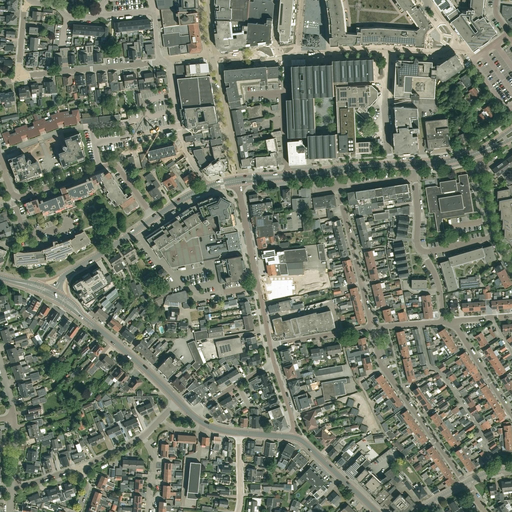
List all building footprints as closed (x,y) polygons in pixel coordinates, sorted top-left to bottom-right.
[(161,10),(174,9),(174,0),(155,0),(158,10),(161,10)] [(186,9),(198,8),(197,0),(174,0),(174,9),(186,9)] [(216,20),(232,20),(248,21),(249,2),(249,0),(214,0),(215,1),(214,5),(216,18),(216,20)] [(248,21),(246,44),(272,41),(271,34),(274,3),(271,0),(265,0),(253,0),(254,0),(254,2),(249,2),(248,21)] [(279,37),(280,37),(281,37),(281,38),(279,39),(280,45),(294,43),(297,0),(278,0),(278,1),(279,1),(277,29),(276,29),(276,34),(277,34),(276,37),(279,37)] [(330,37),(330,46),(356,45),(373,44),(382,44),(424,47),(425,43),(425,39),(426,34),(428,30),(431,28),(434,26),(431,23),(414,0),(324,0),(329,23),(330,36),(330,37)] [(456,1),(454,0),(433,0),(445,16),(459,6),(456,1)] [(484,11),(485,11),(485,0),(468,0),(468,8),(459,7),(445,16),(460,37),(463,41),(465,40),(474,51),(498,34),(485,15),(484,16),(483,14),(483,11),(484,11)] [(188,24),(197,23),(197,21),(198,20),(197,12),(185,14),(185,12),(187,12),(187,11),(186,11),(186,9),(174,9),(161,10),(163,27),(188,24)] [(33,11),(32,19),(41,20),(42,16),(43,16),(43,13),(43,12),(33,11)] [(511,12),(503,12),(503,14),(511,27),(511,12)] [(322,13),(311,13),(311,21),(321,21),(322,13)] [(0,20),(7,20),(6,23),(15,24),(16,17),(13,16),(13,15),(10,14),(10,16),(7,16),(7,17),(0,16),(0,20)] [(246,44),(248,21),(232,20),(216,20),(217,27),(214,27),(216,45),(223,50),(235,49),(235,47),(242,46),(242,45),(246,44)] [(48,30),(48,24),(42,23),(42,27),(29,26),(29,34),(37,34),(37,29),(48,30)] [(194,34),(199,33),(197,23),(188,24),(163,27),(164,34),(179,32),(179,34),(181,34),(181,33),(183,34),(189,33),(194,33),(194,34)] [(15,31),(1,30),(1,33),(6,34),(5,37),(14,38),(15,31)] [(194,34),(194,33),(189,33),(190,35),(182,36),(181,34),(179,34),(179,32),(164,34),(162,34),(163,47),(168,47),(187,44),(191,43),(191,44),(200,42),(199,33),(194,34)] [(155,48),(154,39),(151,39),(152,44),(145,44),(145,51),(146,51),(147,54),(154,54),(153,48),(155,48)] [(8,44),(8,41),(0,41),(0,44),(0,47),(4,48),(4,51),(13,52),(13,45),(8,44)] [(136,58),(135,52),(139,52),(139,50),(138,42),(134,42),(134,46),(128,47),(129,59),(136,58)] [(187,44),(168,47),(169,56),(199,52),(201,49),(200,42),(191,44),(191,43),(187,44)] [(100,61),(99,49),(93,49),(93,45),(89,46),(90,56),(93,55),(94,61),(100,61)] [(90,56),(89,46),(85,46),(85,50),(79,51),(81,62),(87,62),(86,56),(90,56)] [(64,58),(63,48),(60,49),(60,52),(54,53),(55,65),(62,64),(61,59),(64,58)] [(75,63),(74,52),(68,53),(67,48),(63,48),(64,58),(68,58),(68,64),(75,63)] [(37,62),(38,51),(33,52),(32,58),(28,57),(28,61),(27,61),(26,66),(31,67),(31,66),(33,66),(34,62),(37,62)] [(46,62),(50,62),(51,53),(45,52),(45,58),(40,57),(40,61),(39,61),(38,66),(43,67),(43,66),(45,66),(46,62)] [(437,64),(437,77),(439,77),(443,82),(457,72),(458,73),(460,72),(459,70),(464,67),(455,54),(440,64),(437,64)] [(0,62),(3,63),(3,65),(4,65),(4,67),(7,67),(7,66),(11,66),(12,60),(4,59),(4,58),(0,57),(0,62)] [(292,66),(292,83),(293,91),(293,98),(293,100),(286,100),(288,126),(288,128),(288,137),(308,137),(308,146),(306,146),(305,146),(305,145),(305,144),(304,144),(304,143),(303,143),(303,142),(303,141),(303,140),(288,141),(290,165),(291,164),(292,164),(298,164),(299,164),(307,163),(306,158),(317,157),(340,156),(340,157),(346,157),(346,155),(351,155),(351,157),(356,156),(357,156),(357,153),(360,153),(373,153),(373,144),(373,141),(356,142),(355,110),(354,106),(360,106),(360,107),(365,111),(367,111),(367,109),(370,106),(371,105),(371,104),(375,100),(377,97),(378,96),(379,96),(381,94),(381,92),(377,92),(377,91),(373,87),(372,85),(360,86),(350,86),(347,86),(347,81),(374,80),(374,66),(373,59),(333,61),(333,64),(325,64),(292,66)] [(432,64),(433,64),(433,62),(396,60),(394,96),(434,98),(435,77),(436,77),(431,77),(432,64)] [(186,78),(207,76),(207,74),(207,71),(207,66),(206,63),(203,63),(175,66),(176,74),(177,79),(186,78)] [(231,107),(246,104),(244,95),(246,94),(245,87),(243,87),(242,86),(281,82),(279,66),(266,67),(226,70),(227,82),(227,83),(226,83),(231,107)] [(156,83),(159,83),(159,78),(165,77),(164,71),(156,72),(156,78),(156,83)] [(108,73),(109,85),(110,84),(110,86),(117,86),(117,83),(116,72),(108,73)] [(98,84),(106,83),(105,73),(97,74),(98,84)] [(153,83),(153,81),(152,73),(143,74),(144,79),(142,80),(141,80),(141,82),(138,82),(140,91),(143,90),(145,90),(147,90),(147,89),(151,89),(155,88),(154,83),(153,83)] [(91,87),(96,87),(94,74),(86,75),(88,93),(91,93),(91,87)] [(458,87),(469,79),(466,74),(460,78),(462,82),(461,83),(460,81),(457,83),(458,85),(457,86),(458,87)] [(83,75),(75,76),(77,89),(79,88),(79,92),(80,92),(81,96),(87,95),(86,87),(84,87),(84,85),(83,75)] [(74,84),(72,84),(71,76),(63,77),(64,86),(67,85),(68,93),(75,92),(74,84)] [(207,76),(186,78),(177,79),(179,97),(178,97),(179,101),(180,101),(181,108),(187,108),(214,105),(213,99),(211,92),(212,92),(210,82),(208,76),(209,76),(208,76),(207,76)] [(469,79),(458,87),(459,88),(460,87),(461,89),(464,87),(463,84),(464,84),(466,88),(473,84),(469,79)] [(53,87),(53,82),(45,83),(46,93),(50,93),(50,95),(52,95),(52,101),(54,101),(54,106),(58,106),(57,94),(56,87),(53,87)] [(38,89),(37,84),(31,84),(32,94),(32,96),(33,97),(35,97),(36,96),(39,96),(39,97),(42,97),(42,88),(38,89)] [(463,103),(467,100),(467,99),(478,91),(477,89),(476,87),(475,87),(475,86),(468,91),(469,93),(464,96),(465,97),(461,100),(463,102),(463,103)] [(30,103),(28,87),(25,87),(25,88),(18,89),(19,99),(25,99),(25,104),(30,103)] [(478,91),(467,99),(467,100),(463,103),(461,104),(462,107),(464,106),(466,109),(470,106),(468,102),(468,101),(470,99),(470,100),(473,98),(474,100),(481,95),(481,94),(480,93),(479,93),(478,91)] [(5,108),(8,108),(6,93),(0,94),(1,102),(6,101),(6,103),(4,104),(5,108)] [(235,123),(249,120),(249,118),(262,116),(260,105),(247,107),(246,104),(231,107),(232,110),(235,123)] [(211,112),(216,111),(214,106),(214,105),(187,108),(181,108),(178,108),(180,117),(211,112)] [(481,118),(492,110),(489,105),(483,109),(484,111),(479,115),(481,118)] [(395,144),(395,150),(396,151),(396,152),(397,152),(397,153),(398,153),(399,153),(403,153),(404,153),(410,153),(411,153),(411,152),(415,152),(419,152),(419,150),(418,133),(419,133),(418,108),(395,107),(395,112),(396,117),(396,123),(396,128),(397,133),(395,133),(394,133),(394,136),(394,138),(394,143),(394,144),(395,144)] [(69,115),(70,124),(77,123),(77,121),(80,121),(80,119),(79,110),(72,111),(73,114),(69,115)] [(492,110),(481,118),(483,120),(488,116),(489,118),(495,114),(492,110)] [(70,124),(69,115),(69,111),(58,113),(61,124),(64,124),(64,125),(70,124)] [(186,128),(216,122),(218,121),(216,113),(215,112),(216,112),(216,111),(211,112),(180,117),(181,123),(185,123),(186,128)] [(48,119),(52,129),(58,127),(57,125),(61,124),(58,113),(47,117),(48,119)] [(42,131),(45,130),(46,131),(52,129),(48,119),(45,120),(44,118),(38,120),(42,131)] [(249,120),(235,123),(237,135),(258,131),(257,123),(262,122),(262,118),(249,120)] [(429,150),(430,150),(431,148),(451,146),(448,118),(425,121),(427,139),(424,139),(425,147),(429,150)] [(42,131),(38,120),(32,123),(34,126),(31,127),(34,136),(40,134),(39,132),(42,131)] [(216,122),(186,128),(186,129),(189,131),(191,132),(192,135),(219,130),(220,128),(220,127),(219,127),(218,126),(219,125),(219,124),(217,123),(216,122)] [(34,136),(31,127),(27,128),(26,125),(20,127),(24,137),(27,136),(28,138),(34,136)] [(24,137),(20,127),(14,129),(15,132),(13,134),(16,142),(22,140),(21,139),(24,137)] [(462,142),(467,140),(466,139),(471,135),(469,131),(469,130),(468,127),(463,131),(464,133),(459,135),(462,142)] [(204,140),(220,137),(219,130),(192,135),(184,137),(185,142),(194,141),(204,139),(204,140)] [(277,151),(279,151),(277,142),(276,137),(282,136),(281,130),(271,132),(272,138),(254,142),(253,136),(255,136),(259,135),(258,133),(255,134),(255,133),(238,137),(239,145),(240,144),(242,158),(252,156),(277,151)] [(13,134),(9,135),(8,131),(2,134),(4,140),(7,139),(10,145),(16,142),(13,134)] [(52,172),(63,168),(63,169),(85,161),(85,156),(85,152),(84,146),(83,142),(79,132),(64,137),(63,133),(20,149),(6,155),(8,160),(7,161),(14,180),(16,179),(17,181),(17,182),(22,182),(25,182),(28,181),(33,180),(36,179),(44,176),(44,175),(52,172)] [(204,148),(221,144),(222,144),(220,137),(204,140),(204,139),(194,141),(195,147),(193,148),(204,146),(204,148)] [(176,154),(173,144),(146,151),(149,161),(176,154)] [(195,157),(223,151),(221,144),(204,148),(204,146),(193,148),(194,154),(195,157)] [(223,151),(195,157),(196,157),(195,158),(199,164),(198,164),(206,176),(219,173),(219,172),(227,170),(226,169),(228,169),(227,164),(228,163),(227,158),(226,159),(226,156),(224,157),(223,151)] [(277,151),(252,156),(253,159),(256,158),(256,167),(278,165),(277,151)] [(248,167),(256,167),(256,158),(253,159),(252,156),(242,158),(241,158),(242,162),(240,162),(241,168),(243,169),(248,168),(248,167)] [(507,170),(511,166),(507,159),(499,165),(505,172),(507,171),(507,170)] [(186,184),(192,179),(193,180),(196,178),(195,177),(196,177),(192,172),(193,171),(189,165),(187,167),(189,170),(189,171),(190,173),(182,179),(186,184)] [(509,178),(505,172),(499,165),(492,170),(497,177),(502,173),(503,174),(502,175),(506,180),(509,178)] [(169,168),(176,178),(179,176),(172,166),(169,168)] [(176,178),(169,168),(168,169),(171,172),(165,176),(167,180),(162,183),(168,191),(176,185),(173,180),(176,178)] [(91,176),(96,190),(98,189),(102,188),(115,207),(119,204),(126,214),(138,205),(131,195),(125,199),(111,180),(113,179),(108,172),(104,174),(103,172),(91,176)] [(155,200),(162,196),(157,188),(160,186),(151,173),(144,177),(148,182),(145,184),(147,186),(149,185),(150,185),(151,184),(154,188),(149,192),(155,200)] [(473,212),(467,174),(458,175),(459,182),(456,182),(456,179),(439,182),(440,185),(438,185),(425,187),(430,213),(434,212),(435,217),(437,232),(444,230),(442,217),(473,212)] [(77,206),(75,199),(95,191),(94,191),(96,190),(91,176),(89,177),(91,181),(73,187),(72,184),(69,185),(70,186),(66,187),(66,188),(65,188),(64,186),(59,188),(62,196),(39,205),(37,199),(25,203),(30,215),(41,211),(42,214),(43,215),(66,206),(68,210),(70,209),(77,206)] [(401,184),(404,202),(413,201),(410,183),(408,184),(408,183),(401,184)] [(404,202),(401,184),(395,185),(397,199),(398,203),(404,202)] [(397,199),(395,185),(388,186),(391,200),(397,199)] [(388,201),(391,200),(388,186),(382,187),(384,201),(388,201)] [(385,205),(384,201),(382,187),(376,188),(378,206),(385,205)] [(302,198),(291,199),(291,202),(293,202),(293,211),(314,209),(314,205),(313,198),(312,198),(312,195),(310,196),(310,188),(301,188),(302,198)] [(378,206),(376,188),(369,189),(372,209),(378,208),(378,206)] [(372,211),(372,209),(369,189),(356,191),(358,204),(359,209),(360,215),(367,214),(372,214),(372,211)] [(511,198),(510,198),(509,189),(498,191),(497,200),(499,201),(499,210),(501,210),(501,212),(501,219),(503,219),(503,229),(505,229),(504,237),(504,238),(506,238),(507,239),(511,245),(511,198)] [(350,205),(358,204),(356,191),(348,192),(350,205)] [(325,196),(327,208),(328,213),(327,213),(328,219),(334,217),(333,212),(330,213),(330,207),(337,206),(335,194),(325,196)] [(160,227),(156,230),(149,234),(145,237),(147,239),(151,245),(154,250),(158,248),(164,256),(171,268),(202,262),(203,261),(198,237),(214,234),(215,240),(221,239),(220,233),(235,230),(235,225),(236,224),(233,209),(232,209),(231,206),(231,207),(228,205),(229,204),(230,202),(219,196),(218,198),(217,199),(215,198),(212,199),(211,197),(197,203),(198,205),(191,207),(190,207),(183,212),(179,214),(179,215),(175,217),(164,224),(164,225),(160,227)] [(327,208),(325,196),(313,197),(313,198),(315,210),(311,210),(311,214),(312,214),(312,216),(316,216),(316,213),(317,213),(316,209),(327,208)] [(274,214),(272,201),(250,205),(252,216),(274,214)] [(0,223),(6,221),(9,221),(5,212),(0,213),(0,223)] [(376,220),(389,218),(389,212),(386,212),(373,214),(375,220),(376,220)] [(274,214),(252,216),(254,227),(256,226),(256,229),(256,237),(274,235),(274,231),(279,230),(277,213),(274,214)] [(399,223),(409,224),(410,218),(400,216),(399,223)] [(311,230),(321,228),(319,220),(314,220),(310,221),(311,230)] [(326,229),(326,230),(330,228),(335,227),(342,226),(340,220),(333,221),(334,225),(326,226),(326,224),(322,225),(323,230),(326,229)] [(8,227),(6,221),(0,223),(0,230),(1,230),(4,229),(5,232),(3,233),(0,234),(0,236),(0,238),(13,233),(11,226),(8,227)] [(366,225),(374,223),(373,221),(369,222),(365,223),(358,224),(359,230),(366,228),(366,225)] [(398,230),(408,231),(409,224),(399,223),(398,230)] [(408,231),(398,230),(396,236),(407,238),(408,231)] [(67,256),(66,253),(74,251),(74,252),(79,249),(85,246),(85,245),(90,241),(83,231),(81,233),(74,235),(75,237),(71,240),(70,239),(61,243),(60,241),(52,241),(52,242),(49,243),(50,247),(41,250),(41,251),(36,251),(35,250),(29,252),(23,253),(16,252),(16,253),(13,254),(14,258),(13,264),(15,264),(15,265),(20,265),(27,266),(27,264),(33,264),(34,265),(40,263),(46,262),(46,261),(54,258),(55,261),(67,256)] [(241,249),(238,231),(222,234),(223,239),(223,240),(226,240),(226,242),(223,242),(223,244),(209,246),(210,255),(225,252),(241,249)] [(345,238),(343,232),(336,233),(337,236),(328,239),(329,241),(333,240),(337,239),(345,238)] [(263,241),(263,242),(266,241),(269,240),(269,239),(271,239),(271,240),(279,238),(279,239),(282,238),(281,233),(277,234),(278,236),(265,238),(265,236),(257,238),(258,242),(263,241)] [(367,241),(369,240),(369,237),(373,236),(377,235),(376,233),(361,236),(362,242),(367,241)] [(279,240),(279,239),(279,238),(271,240),(271,239),(269,239),(269,240),(266,241),(263,242),(263,241),(258,242),(259,249),(267,247),(266,244),(275,242),(275,241),(279,240)] [(372,240),(369,240),(367,241),(362,242),(363,248),(374,246),(373,242),(374,242),(378,241),(377,238),(372,240)] [(395,251),(405,249),(404,242),(393,244),(395,251)] [(493,250),(494,248),(493,247),(492,245),(481,248),(480,247),(479,247),(477,246),(476,248),(471,250),(469,249),(468,250),(465,251),(463,251),(462,252),(457,254),(455,253),(454,254),(453,255),(452,255),(450,254),(449,256),(451,260),(451,263),(452,263),(453,265),(485,256),(487,262),(496,259),(496,257),(496,256),(495,255),(493,250)] [(127,249),(135,262),(137,261),(135,257),(134,254),(136,253),(132,246),(127,249)] [(262,253),(260,255),(261,260),(267,263),(267,264),(275,263),(276,263),(304,262),(308,261),(305,248),(280,251),(277,251),(277,253),(276,253),(275,249),(261,251),(262,253)] [(132,264),(135,262),(127,249),(122,253),(126,259),(129,258),(132,264)] [(336,252),(332,253),(331,253),(328,254),(329,259),(332,258),(332,256),(336,255),(341,254),(342,257),(349,255),(348,249),(340,251),(336,252)] [(396,258),(406,256),(405,249),(395,251),(396,258)] [(116,260),(122,270),(125,268),(121,262),(123,261),(119,254),(115,257),(117,259),(116,260)] [(226,283),(244,279),(243,271),(245,271),(242,256),(221,260),(222,264),(216,265),(220,284),(226,283)] [(406,256),(396,258),(397,264),(407,262),(406,256)] [(116,274),(122,270),(116,260),(117,259),(115,257),(109,261),(113,267),(112,268),(116,274)] [(335,269),(352,265),(351,259),(343,261),(344,264),(336,266),(335,262),(333,262),(334,264),(331,265),(332,270),(335,269)] [(448,291),(457,288),(449,260),(440,263),(440,265),(439,266),(441,267),(442,272),(442,274),(443,275),(444,278),(443,280),(445,281),(446,286),(445,288),(447,289),(448,291)] [(369,269),(377,267),(375,261),(367,263),(369,269)] [(275,263),(267,264),(269,276),(277,274),(277,275),(304,275),(304,262),(276,263),(275,263)] [(398,271),(408,269),(407,262),(397,264),(398,271)] [(497,273),(504,269),(502,264),(494,267),(497,273)] [(75,283),(74,283),(75,283),(78,288),(76,289),(77,291),(76,292),(79,297),(80,296),(82,299),(80,302),(84,305),(85,303),(89,307),(90,307),(96,299),(96,298),(93,294),(109,283),(106,277),(105,277),(105,276),(102,272),(99,267),(98,268),(97,268),(93,270),(93,271),(92,272),(92,273),(90,274),(89,273),(82,277),(83,279),(81,280),(81,279),(78,281),(78,280),(75,282),(75,283)] [(408,269),(398,271),(399,278),(409,276),(408,269)] [(504,269),(497,273),(500,278),(507,274),(504,269)] [(510,279),(507,274),(500,278),(497,279),(500,284),(502,283),(510,279)] [(113,278),(117,284),(122,281),(119,275),(113,278)] [(147,288),(152,286),(150,282),(151,281),(148,275),(143,277),(144,280),(147,288)] [(267,283),(270,298),(279,296),(293,293),(293,288),(296,288),(295,284),(293,284),(293,281),(294,281),(293,276),(288,277),(288,278),(273,279),(273,283),(267,283)] [(422,278),(417,278),(415,277),(414,278),(412,278),(412,288),(427,288),(427,278),(425,278),(423,277),(422,278)] [(511,283),(510,279),(502,283),(505,288),(511,284),(511,283)] [(461,289),(480,287),(479,281),(476,281),(468,282),(460,283),(461,289)] [(140,295),(136,286),(134,282),(129,284),(131,288),(135,297),(140,295)] [(163,297),(168,293),(163,286),(158,289),(163,297)] [(99,308),(94,313),(99,317),(108,307),(110,305),(111,304),(112,304),(110,302),(119,295),(116,288),(105,297),(107,299),(101,304),(104,307),(101,310),(99,308)] [(170,305),(178,306),(179,302),(181,303),(189,301),(187,290),(167,296),(165,301),(170,302),(170,305)] [(353,300),(360,298),(359,293),(352,295),(350,295),(346,296),(347,298),(350,297),(351,301),(353,300)] [(25,305),(26,300),(21,299),(21,295),(14,295),(14,303),(21,303),(23,303),(22,304),(25,305)] [(144,306),(148,305),(145,295),(140,297),(144,306)] [(157,308),(159,307),(158,307),(161,306),(160,304),(163,302),(161,299),(162,299),(161,296),(154,299),(155,301),(154,302),(157,308)] [(348,308),(361,304),(360,298),(353,300),(351,301),(352,305),(351,305),(350,305),(349,305),(348,304),(340,306),(341,309),(341,310),(346,308),(348,308)] [(389,301),(389,298),(376,301),(378,307),(387,305),(387,301),(389,301)] [(36,311),(40,303),(33,299),(27,311),(33,315),(35,311),(36,311)] [(292,309),(290,300),(279,303),(279,302),(268,305),(271,315),(275,315),(275,313),(281,312),(281,311),(284,310),(284,311),(292,309)] [(451,311),(455,311),(455,310),(458,310),(458,300),(454,301),(454,303),(450,303),(451,311)] [(46,316),(50,309),(45,306),(42,310),(41,309),(40,312),(40,313),(38,316),(41,318),(43,314),(46,316)] [(130,319),(136,312),(136,311),(137,310),(134,308),(132,311),(127,317),(128,317),(124,321),(126,323),(130,319)] [(176,321),(177,315),(179,315),(179,308),(171,308),(171,312),(168,312),(167,320),(176,321)] [(384,316),(392,314),(391,311),(393,310),(392,308),(390,308),(383,310),(384,316)] [(106,309),(99,317),(104,321),(109,316),(106,313),(108,311),(106,309)] [(352,319),(353,319),(364,316),(363,310),(358,311),(356,312),(356,315),(354,315),(354,316),(351,317),(352,319)] [(59,314),(59,313),(57,312),(56,313),(54,311),(51,315),(47,322),(50,324),(52,321),(55,322),(59,315),(59,314)] [(335,327),(331,311),(318,315),(317,312),(313,313),(314,314),(283,322),(282,317),(273,320),(276,334),(285,332),(286,337),(295,335),(300,333),(309,331),(309,330),(317,327),(318,330),(326,328),(327,330),(335,327)] [(401,312),(398,313),(399,315),(401,314),(402,318),(400,318),(401,321),(403,321),(407,320),(405,311),(401,312)] [(136,312),(130,319),(133,321),(137,315),(138,314),(136,312)] [(10,316),(9,313),(4,314),(0,315),(0,322),(6,320),(5,318),(10,316)] [(120,318),(119,318),(117,317),(118,316),(115,314),(107,324),(108,324),(107,324),(108,325),(109,326),(110,326),(112,328),(120,318)] [(120,318),(112,328),(117,332),(122,326),(119,324),(122,320),(124,317),(122,315),(119,318),(120,318)] [(243,317),(244,319),(234,321),(234,324),(238,324),(242,323),(244,322),(252,321),(251,315),(243,317)] [(61,334),(70,322),(65,318),(59,326),(61,328),(58,332),(61,334)] [(254,328),(253,327),(254,326),(254,325),(253,324),(252,321),(244,322),(242,323),(243,326),(245,326),(246,330),(254,328)] [(44,322),(40,328),(45,331),(49,325),(44,322)] [(130,333),(125,338),(130,342),(135,337),(136,336),(133,333),(137,329),(142,324),(139,322),(135,327),(134,327),(130,333)] [(130,333),(134,327),(135,326),(132,324),(129,328),(130,329),(129,330),(126,327),(125,329),(120,334),(125,338),(130,333)] [(175,333),(176,325),(167,324),(166,332),(175,333)] [(5,330),(1,331),(3,337),(10,335),(13,334),(12,334),(14,333),(13,330),(9,332),(8,329),(10,328),(9,325),(4,327),(5,330)] [(74,325),(71,329),(71,328),(69,330),(64,337),(70,340),(71,338),(79,328),(74,325)] [(209,338),(224,335),(222,326),(207,329),(209,338)] [(49,340),(51,338),(57,330),(54,328),(48,335),(46,337),(49,340)] [(442,337),(448,333),(445,328),(439,332),(437,328),(432,328),(436,334),(437,334),(439,338),(442,337)] [(206,330),(194,332),(195,340),(208,338),(206,330)] [(83,341),(88,335),(83,331),(75,341),(78,343),(81,339),(83,341)] [(479,341),(485,337),(482,332),(474,336),(476,339),(477,338),(479,341)] [(3,337),(4,343),(12,341),(11,338),(15,336),(14,333),(12,334),(13,334),(10,335),(3,337)] [(448,333),(442,337),(444,340),(441,342),(442,344),(445,342),(451,339),(450,336),(448,333)] [(27,335),(14,339),(14,340),(16,344),(22,342),(22,341),(28,339),(27,335)] [(400,344),(407,342),(406,338),(408,338),(408,336),(398,338),(400,344)] [(239,353),(243,353),(240,337),(215,342),(216,347),(217,347),(219,358),(223,357),(230,356),(234,355),(239,353)] [(485,337),(479,341),(481,345),(480,345),(481,347),(488,343),(485,337)] [(139,351),(145,346),(150,340),(147,343),(142,339),(135,346),(137,348),(136,349),(138,352),(139,351)] [(445,350),(455,344),(451,339),(445,342),(442,344),(440,346),(441,348),(443,347),(445,350)] [(144,355),(149,350),(146,348),(150,345),(152,342),(150,340),(145,346),(139,351),(144,355)] [(156,346),(153,349),(156,351),(158,349),(160,347),(162,345),(160,342),(160,343),(156,346)] [(91,356),(100,345),(97,343),(95,345),(93,344),(91,346),(92,347),(90,350),(89,349),(86,351),(87,353),(88,354),(91,356)] [(365,354),(364,350),(368,349),(366,343),(359,345),(360,350),(353,352),(354,356),(359,355),(362,354),(365,354)] [(450,357),(459,351),(455,344),(445,350),(450,357)] [(89,349),(89,348),(86,345),(79,351),(82,355),(86,351),(89,349)] [(89,359),(91,361),(96,355),(97,356),(100,354),(99,353),(103,348),(100,345),(91,356),(89,359)] [(336,359),(335,356),(335,353),(333,346),(327,347),(329,354),(331,354),(332,356),(332,359),(336,359)] [(486,355),(493,351),(490,346),(483,351),(486,355)] [(9,356),(20,353),(24,352),(23,349),(16,351),(15,347),(7,350),(9,356)] [(435,347),(427,350),(429,356),(433,355),(432,352),(437,350),(435,347)] [(282,357),(291,354),(290,351),(293,350),(292,348),(279,352),(281,356),(281,355),(282,357)] [(319,356),(320,360),(324,359),(325,361),(327,360),(326,354),(324,354),(324,355),(321,355),(320,348),(311,350),(312,353),(311,353),(311,357),(319,356)] [(404,359),(410,357),(409,350),(411,350),(410,348),(401,350),(402,356),(403,356),(404,359)] [(153,354),(148,359),(152,364),(158,359),(155,357),(158,354),(160,351),(158,349),(156,351),(153,354)] [(148,359),(153,354),(149,350),(144,355),(148,359)] [(469,356),(466,351),(459,355),(461,358),(455,362),(457,364),(463,361),(469,356)] [(490,361),(497,356),(493,351),(486,355),(490,361)] [(241,361),(248,360),(249,366),(261,364),(259,355),(249,357),(248,352),(240,354),(241,361)] [(20,353),(9,356),(10,362),(19,360),(18,357),(21,356),(20,353)] [(291,363),(297,361),(296,358),(294,359),(293,357),(292,357),(291,354),(282,357),(282,359),(283,363),(290,361),(291,363)] [(371,362),(371,361),(371,359),(370,359),(370,356),(363,358),(362,354),(359,355),(354,356),(356,362),(363,360),(364,364),(371,362)] [(223,357),(227,363),(236,358),(236,357),(234,355),(230,356),(223,357)] [(493,366),(500,361),(498,359),(500,358),(500,357),(499,355),(497,356),(490,361),(493,366)] [(114,363),(106,356),(101,362),(99,360),(94,366),(97,368),(102,363),(109,369),(114,363)] [(179,360),(175,356),(172,359),(169,356),(166,359),(165,358),(157,367),(157,368),(167,378),(167,377),(168,378),(177,369),(176,368),(179,365),(176,363),(179,360)] [(200,356),(194,358),(195,361),(200,367),(203,363),(200,356)] [(472,361),(469,356),(463,361),(457,364),(455,365),(457,367),(464,362),(466,366),(472,361)] [(505,362),(503,359),(500,361),(493,366),(496,371),(503,366),(501,364),(505,362)] [(200,367),(195,361),(191,365),(196,370),(200,367)] [(291,363),(291,365),(284,367),(285,370),(284,370),(284,372),(285,374),(295,370),(299,369),(297,363),(298,363),(297,361),(291,363)] [(467,372),(469,371),(475,367),(472,361),(466,366),(467,368),(466,369),(466,370),(463,372),(464,374),(467,372)] [(91,369),(95,364),(92,362),(88,366),(83,372),(86,375),(91,369)] [(372,368),(372,366),(372,365),(372,363),(371,363),(371,362),(364,364),(365,367),(362,368),(363,372),(360,373),(361,377),(367,375),(365,370),(372,368)] [(188,369),(191,366),(189,363),(186,366),(185,366),(180,371),(182,374),(188,369)] [(441,372),(446,369),(442,363),(437,366),(441,372)] [(503,366),(496,371),(499,376),(506,371),(505,369),(509,366),(507,363),(503,366)] [(12,367),(14,373),(22,371),(25,370),(26,369),(29,368),(28,365),(21,368),(20,364),(12,367)] [(237,369),(234,371),(232,367),(230,368),(236,379),(241,376),(237,369)] [(472,376),(479,372),(475,367),(469,371),(472,376)] [(24,377),(23,374),(30,372),(29,368),(26,369),(25,370),(22,371),(14,373),(16,379),(24,377)] [(117,380),(124,372),(119,368),(114,374),(112,372),(108,377),(112,380),(114,377),(117,380)] [(225,385),(230,382),(227,375),(224,377),(219,368),(216,370),(219,375),(225,385)] [(230,382),(236,379),(230,368),(227,370),(229,374),(227,375),(230,382)] [(446,375),(448,377),(453,374),(450,368),(444,372),(446,375)] [(295,370),(285,374),(285,375),(286,377),(287,376),(288,379),(297,376),(295,370)] [(122,389),(126,384),(124,382),(129,376),(124,372),(117,380),(120,382),(118,385),(122,389)] [(471,384),(482,377),(479,372),(472,376),(474,378),(472,379),(472,380),(469,382),(470,384),(471,384)] [(176,387),(189,374),(187,373),(183,377),(183,376),(179,380),(177,378),(172,383),(176,387)] [(261,382),(268,379),(268,378),(269,377),(267,373),(261,375),(259,376),(260,379),(257,380),(256,379),(250,382),(251,385),(255,384),(261,382)] [(415,375),(407,376),(409,382),(416,381),(415,378),(421,376),(420,373),(415,374),(415,375)] [(189,374),(176,387),(181,392),(186,387),(183,384),(187,381),(187,380),(191,376),(189,374)] [(379,384),(385,379),(382,374),(378,378),(375,374),(370,377),(374,383),(372,384),(374,387),(378,385),(379,384)] [(504,384),(510,381),(508,378),(510,377),(508,374),(503,377),(504,377),(501,379),(502,380),(504,384)] [(220,388),(225,385),(219,375),(217,376),(219,380),(217,381),(220,388)] [(218,390),(213,382),(215,381),(213,377),(204,383),(206,386),(207,386),(212,394),(218,390)] [(482,377),(471,384),(472,386),(477,383),(479,386),(484,382),(485,382),(482,377)] [(126,384),(122,389),(125,391),(125,390),(127,392),(130,388),(133,390),(138,385),(139,385),(142,382),(139,379),(137,381),(135,378),(129,386),(126,384)] [(337,399),(336,396),(346,394),(344,383),(347,382),(346,378),(322,383),(324,397),(325,401),(337,399)] [(268,379),(261,382),(261,385),(258,386),(258,384),(255,385),(255,384),(251,385),(254,390),(263,387),(263,388),(273,384),(272,384),(271,384),(269,380),(268,379)] [(291,389),(300,387),(299,383),(304,382),(303,379),(289,383),(291,389)] [(383,388),(389,384),(385,379),(379,384),(383,388)] [(193,389),(198,387),(201,386),(200,385),(195,380),(192,382),(193,383),(186,389),(189,391),(192,390),(193,389)] [(19,391),(27,389),(33,388),(32,384),(31,381),(17,385),(19,391)] [(300,387),(291,389),(293,395),(301,393),(301,392),(307,391),(307,392),(315,389),(319,389),(317,382),(310,384),(305,384),(306,385),(300,387)] [(479,386),(482,391),(478,393),(479,394),(478,395),(475,397),(476,399),(478,397),(482,395),(484,394),(490,390),(487,384),(486,385),(484,382),(479,386)] [(206,393),(203,388),(206,386),(204,383),(201,384),(200,385),(201,386),(198,387),(202,396),(206,393)] [(273,384),(263,388),(263,389),(264,391),(261,395),(263,400),(264,400),(271,397),(270,396),(276,394),(273,384)] [(376,401),(382,397),(385,395),(386,393),(386,394),(392,389),(389,384),(383,388),(384,391),(374,398),(376,401)] [(426,388),(427,388),(429,386),(427,384),(421,387),(419,387),(418,387),(413,391),(416,396),(427,389),(426,388)] [(194,393),(187,400),(193,406),(196,403),(196,404),(201,399),(201,398),(203,397),(202,396),(198,387),(193,389),(192,390),(194,393)] [(34,394),(33,388),(27,389),(19,391),(21,397),(28,395),(31,394),(34,394)] [(39,397),(47,394),(46,390),(45,388),(37,391),(39,397)] [(420,401),(428,395),(426,392),(428,390),(427,388),(426,388),(427,389),(416,396),(420,401)] [(390,398),(396,394),(392,389),(386,394),(390,398)] [(487,399),(493,395),(490,390),(484,394),(487,399)] [(308,398),(307,392),(295,396),(296,399),(294,400),(297,409),(299,408),(299,412),(311,408),(310,403),(313,402),(311,397),(308,398)] [(399,399),(396,394),(390,398),(392,401),(387,404),(389,406),(389,407),(399,399)] [(429,402),(434,398),(432,395),(430,397),(428,395),(420,401),(423,406),(429,402)] [(485,407),(496,400),(493,395),(487,399),(488,401),(486,402),(486,403),(485,404),(484,405),(485,407)] [(233,405),(236,403),(231,396),(226,399),(231,408),(233,407),(233,405)] [(468,404),(472,401),(469,396),(464,399),(468,404)] [(263,407),(279,401),(277,397),(268,400),(269,403),(267,404),(266,401),(262,404),(263,407)] [(325,403),(325,401),(324,397),(317,400),(319,405),(325,403)] [(429,402),(423,406),(427,411),(432,407),(431,404),(433,403),(432,402),(435,400),(434,398),(429,402)] [(438,406),(445,401),(442,398),(435,403),(438,406)] [(226,399),(221,402),(224,408),(227,406),(229,409),(231,408),(226,399)] [(399,399),(389,407),(390,409),(393,407),(394,409),(394,410),(393,412),(394,413),(401,409),(399,407),(403,404),(399,399)] [(493,409),(500,405),(496,400),(485,407),(486,409),(491,406),(493,409)] [(279,401),(263,407),(262,407),(263,408),(262,408),(263,411),(269,409),(268,406),(270,406),(271,409),(280,405),(279,401)] [(147,413),(144,405),(143,402),(140,403),(141,407),(138,408),(141,416),(147,413)] [(441,411),(449,405),(446,402),(438,407),(441,411)] [(144,405),(147,413),(154,410),(150,403),(144,405)] [(215,418),(220,415),(223,421),(226,419),(227,418),(225,415),(224,415),(217,404),(210,409),(212,412),(211,414),(213,415),(215,418)] [(492,417),(503,410),(500,405),(493,409),(495,411),(493,412),(494,413),(491,415),(490,414),(485,418),(487,420),(491,417),(492,418),(492,417)] [(38,411),(42,410),(41,406),(28,409),(29,413),(24,414),(26,420),(37,417),(36,415),(39,414),(38,411)] [(454,415),(460,410),(457,406),(451,410),(454,415)] [(271,419),(284,415),(280,407),(268,411),(269,412),(268,412),(268,413),(266,413),(268,418),(270,417),(271,419)] [(473,414),(478,411),(475,407),(469,410),(472,415),(473,414)] [(315,420),(314,416),(317,415),(317,413),(322,411),(321,408),(307,413),(307,414),(305,415),(305,416),(304,417),(306,423),(315,420)] [(255,409),(251,409),(251,414),(255,414),(255,417),(249,417),(249,424),(252,424),(252,428),(261,428),(260,425),(263,424),(262,422),(260,422),(260,417),(259,417),(259,409),(255,409)] [(396,414),(401,422),(411,415),(407,410),(403,413),(401,410),(395,414),(396,414)] [(492,417),(492,418),(493,419),(496,417),(498,416),(500,419),(503,417),(506,415),(503,410),(492,417)] [(442,416),(445,414),(444,412),(439,415),(436,412),(430,417),(434,422),(440,417),(442,416)] [(107,416),(107,414),(106,413),(104,414),(105,417),(107,423),(109,426),(108,426),(109,429),(107,431),(110,438),(116,436),(107,416)] [(133,427),(130,420),(128,417),(127,414),(124,415),(126,418),(127,422),(124,423),(127,430),(128,430),(130,429),(133,427)] [(437,426),(444,422),(441,419),(446,416),(445,414),(442,416),(440,417),(434,422),(437,426)] [(107,416),(116,436),(122,433),(119,426),(115,427),(112,421),(110,415),(107,416)] [(284,415),(271,419),(268,420),(271,430),(276,431),(277,430),(280,429),(281,430),(288,428),(284,416),(284,415)] [(414,420),(411,415),(401,422),(398,424),(400,426),(404,423),(406,426),(414,420)] [(480,425),(484,422),(486,421),(483,416),(481,417),(477,420),(480,425)] [(130,420),(133,427),(135,426),(136,427),(138,426),(138,425),(139,425),(136,418),(130,420)] [(29,432),(38,430),(38,426),(41,426),(42,425),(42,424),(42,423),(41,419),(33,421),(34,424),(27,425),(29,432)] [(320,423),(317,424),(315,420),(306,423),(308,430),(310,429),(310,430),(314,429),(314,431),(321,426),(320,423)] [(404,434),(418,425),(414,420),(406,426),(408,429),(406,430),(403,432),(404,434)] [(441,431),(452,424),(450,422),(448,424),(447,423),(445,424),(444,422),(437,426),(441,431)] [(498,432),(511,430),(511,425),(509,425),(509,422),(503,422),(504,425),(504,428),(498,428),(498,432)] [(466,433),(476,427),(473,423),(464,430),(466,433)] [(444,436),(450,432),(449,430),(452,427),(451,427),(453,425),(452,424),(441,431),(444,436)] [(413,435),(421,430),(418,425),(404,434),(406,436),(408,434),(413,431),(415,434),(413,435)] [(320,441),(327,434),(324,431),(326,428),(324,426),(315,432),(316,433),(316,434),(315,436),(317,438),(320,441)] [(38,430),(29,432),(30,438),(37,437),(37,439),(41,438),(43,441),(46,440),(49,439),(50,438),(49,435),(43,437),(42,434),(40,433),(39,433),(38,430)] [(414,442),(425,435),(421,430),(413,435),(415,438),(412,440),(414,442)] [(448,441),(459,433),(457,431),(452,435),(450,432),(444,436),(448,441)] [(492,432),(485,436),(488,441),(495,437),(492,432)] [(96,433),(94,434),(98,443),(104,440),(101,434),(100,434),(98,435),(97,433),(96,433)] [(459,433),(448,441),(451,446),(453,445),(455,447),(461,443),(459,440),(457,441),(456,439),(461,436),(459,433)] [(88,439),(91,446),(98,443),(94,434),(93,434),(91,435),(92,438),(91,438),(88,439),(89,439),(88,439)] [(327,434),(320,441),(325,446),(326,444),(327,445),(329,444),(330,445),(336,438),(332,434),(330,437),(327,434)] [(375,444),(384,443),(383,435),(374,436),(375,444)] [(418,443),(420,441),(422,444),(428,440),(425,435),(414,442),(404,449),(405,449),(404,450),(407,454),(409,452),(408,451),(417,445),(415,444),(418,442),(418,443)] [(58,444),(57,439),(51,440),(52,446),(51,447),(52,448),(53,448),(54,453),(58,452),(57,448),(62,448),(62,447),(61,443),(58,444)] [(254,455),(256,442),(247,441),(246,454),(254,455)] [(161,450),(173,451),(173,448),(168,447),(169,444),(166,444),(167,442),(160,442),(159,450),(161,450)] [(275,456),(274,453),(274,452),(275,443),(266,442),(265,455),(271,455),(271,456),(273,456),(275,456)] [(333,459),(344,447),(339,442),(328,454),(333,459)] [(80,460),(85,458),(83,451),(82,451),(79,443),(75,445),(76,449),(80,460)] [(290,458),(295,448),(287,444),(282,454),(283,454),(279,461),(278,460),(276,459),(274,465),(277,466),(277,465),(283,468),(284,468),(288,461),(289,458),(290,458)] [(497,445),(491,449),(490,450),(493,453),(500,449),(497,445)] [(425,458),(436,450),(432,446),(426,450),(427,450),(425,451),(427,454),(424,456),(422,455),(418,458),(420,461),(422,460),(425,458)] [(455,452),(459,457),(465,453),(468,450),(467,448),(465,449),(463,446),(455,452)] [(49,459),(53,458),(52,449),(48,450),(48,454),(47,454),(43,456),(44,460),(42,461),(45,469),(51,467),(50,463),(51,463),(49,459)] [(73,459),(74,462),(80,460),(76,449),(73,450),(74,454),(71,455),(73,459)] [(434,460),(439,455),(436,450),(425,458),(422,460),(424,462),(427,460),(429,458),(431,458),(432,457),(434,460)] [(459,457),(462,462),(468,457),(466,454),(469,452),(468,450),(465,453),(459,457)] [(36,461),(37,451),(28,451),(28,453),(27,453),(27,457),(27,460),(32,461),(35,461),(36,461)] [(346,451),(341,455),(342,456),(336,462),(341,467),(351,456),(346,451)] [(63,466),(69,464),(66,456),(66,455),(64,452),(58,454),(63,466)] [(290,471),(303,457),(299,453),(293,459),(294,460),(288,467),(287,469),(290,471)] [(359,473),(371,463),(362,454),(355,461),(356,461),(352,465),(351,465),(345,471),(353,478),(359,473)] [(432,468),(443,460),(439,455),(434,460),(436,463),(431,466),(432,468)] [(303,457),(290,471),(288,473),(291,476),(296,471),(299,468),(299,467),(300,466),(302,467),(308,461),(303,457)] [(466,467),(474,461),(473,461),(471,462),(468,457),(462,462),(466,467)] [(440,469),(446,465),(443,460),(432,468),(434,469),(436,468),(437,468),(439,467),(440,469)] [(218,465),(217,472),(230,473),(231,466),(224,465),(222,464),(222,462),(218,461),(218,465)] [(474,461),(466,467),(470,472),(479,465),(477,462),(475,463),(474,461)] [(189,479),(188,490),(198,491),(199,480),(201,463),(200,463),(190,462),(189,479)] [(34,469),(39,469),(40,464),(35,463),(34,465),(27,464),(26,471),(34,472),(34,469)] [(444,474),(450,470),(446,465),(440,469),(437,472),(439,475),(437,476),(439,478),(442,476),(444,474)] [(318,490),(323,485),(325,483),(310,468),(297,481),(301,485),(306,479),(315,487),(318,490)] [(376,497),(385,487),(384,486),(382,484),(383,484),(382,483),(386,480),(388,483),(390,481),(392,480),(392,479),(397,475),(391,468),(384,474),(386,476),(380,481),(369,470),(368,471),(365,468),(356,477),(364,485),(366,484),(369,487),(367,489),(376,497)] [(447,479),(451,477),(453,475),(450,470),(444,474),(447,479)] [(100,479),(99,481),(107,484),(106,484),(108,485),(112,487),(114,487),(115,484),(107,481),(108,478),(105,477),(106,476),(101,474),(99,478),(100,479)] [(229,484),(230,477),(225,476),(225,474),(217,474),(216,480),(221,480),(221,483),(229,484)] [(402,475),(399,477),(402,481),(409,490),(412,488),(413,487),(406,478),(405,478),(402,475)] [(447,479),(445,481),(447,483),(444,485),(446,487),(449,486),(455,482),(451,477),(447,479)] [(105,486),(106,484),(107,484),(99,481),(97,487),(104,490),(105,486)] [(396,487),(390,481),(388,483),(387,483),(392,488),(387,491),(390,493),(379,504),(382,507),(385,504),(387,507),(390,504),(395,498),(390,494),(396,487)] [(65,488),(62,489),(64,494),(66,500),(72,498),(70,494),(76,492),(74,486),(72,487),(70,483),(64,485),(65,488)] [(374,499),(379,504),(390,493),(387,491),(392,488),(387,483),(384,486),(385,487),(376,497),(374,499)] [(251,493),(261,493),(261,484),(251,485),(251,493)] [(500,499),(500,493),(500,492),(497,492),(496,484),(490,485),(488,485),(489,488),(490,488),(491,495),(494,494),(495,499),(500,499)] [(229,491),(229,489),(224,488),(225,486),(216,485),(216,490),(220,490),(220,494),(228,495),(228,494),(229,494),(229,491)] [(318,503),(324,496),(322,499),(320,497),(328,489),(323,485),(318,490),(315,487),(311,491),(314,494),(313,495),(318,499),(317,500),(315,498),(313,498),(311,497),(309,499),(307,501),(304,504),(311,508),(312,509),(318,503)] [(421,486),(415,491),(422,500),(424,499),(425,500),(427,499),(432,495),(425,486),(422,488),(421,486)] [(52,489),(56,499),(59,498),(60,502),(66,500),(64,494),(61,495),(58,487),(52,489)] [(49,504),(48,501),(50,500),(56,499),(52,489),(47,491),(48,495),(43,497),(45,502),(49,504)] [(93,497),(103,500),(104,501),(105,498),(101,496),(102,493),(95,491),(95,492),(95,491),(94,492),(93,494),(94,495),(93,497)] [(175,500),(180,500),(181,492),(174,492),(173,492),(163,491),(162,498),(169,498),(170,495),(175,495),(175,500)] [(331,504),(332,502),(337,507),(339,504),(338,503),(340,501),(340,500),(339,499),(340,498),(334,491),(328,498),(330,500),(328,501),(331,504)] [(31,504),(41,501),(38,493),(35,494),(35,495),(29,497),(31,504)] [(390,504),(395,509),(392,511),(397,511),(398,511),(397,511),(402,511),(403,511),(407,511),(410,509),(411,511),(414,507),(413,506),(416,504),(410,498),(411,498),(408,495),(405,498),(400,493),(395,498),(390,504)] [(103,500),(93,497),(91,503),(101,506),(102,503),(108,505),(109,502),(104,501),(103,500)] [(260,505),(261,498),(253,498),(252,501),(249,501),(249,508),(248,508),(248,511),(249,511),(248,511),(258,511),(258,509),(257,509),(257,505),(260,505)] [(273,498),(271,511),(273,506),(277,507),(277,502),(282,502),(282,499),(273,498)] [(497,511),(500,511),(507,508),(505,505),(509,503),(507,500),(501,500),(500,501),(502,504),(496,508),(497,511)] [(451,511),(450,509),(446,511),(445,511),(464,511),(461,507),(459,508),(455,501),(449,504),(453,511),(451,511)] [(90,506),(89,508),(96,511),(97,508),(100,509),(104,510),(105,508),(101,506),(91,503),(90,503),(89,505),(90,506)] [(312,509),(313,511),(314,511),(321,511),(324,510),(318,503),(312,509)]
